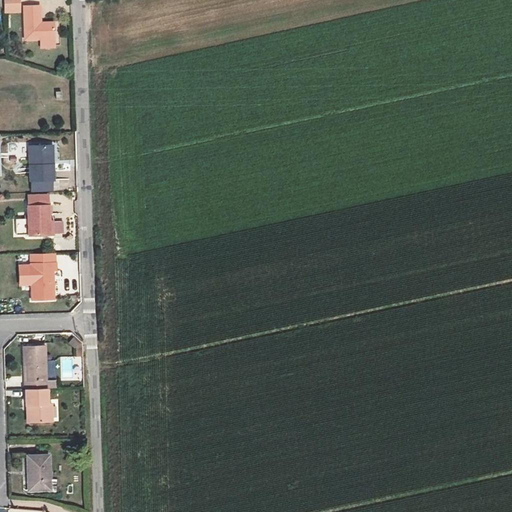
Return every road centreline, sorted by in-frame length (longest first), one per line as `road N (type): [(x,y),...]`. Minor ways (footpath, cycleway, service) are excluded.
road 1 (unclassified): [(89,322),(79,0)]
road 2 (unclassified): [(97,511),(89,322)]
